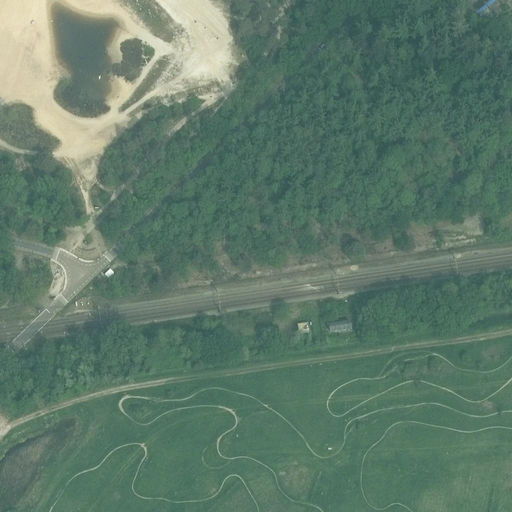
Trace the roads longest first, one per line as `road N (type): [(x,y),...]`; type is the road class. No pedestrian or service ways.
road 1 (track): [(0,430),(132,387),(511,330)]
road 2 (tertiary): [(92,272),(382,0)]
road 3 (tertiary): [(0,362),(92,272)]
